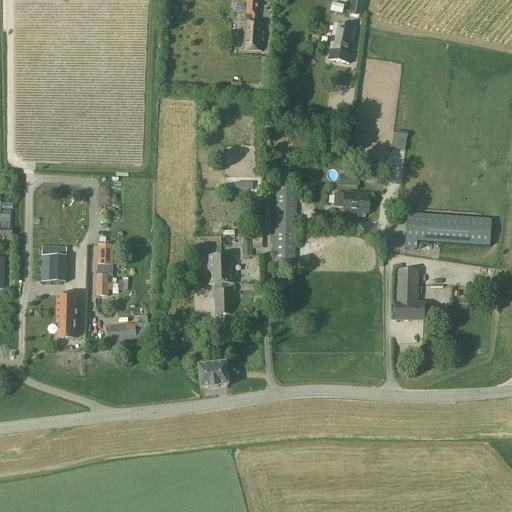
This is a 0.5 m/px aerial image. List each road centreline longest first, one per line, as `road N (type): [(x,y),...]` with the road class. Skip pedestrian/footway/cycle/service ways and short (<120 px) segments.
road 1 (unclassified): [(0,429),(296,393),(420,399),(511,392)]
road 2 (track): [(9,0),(10,155),(29,168),(33,182)]
